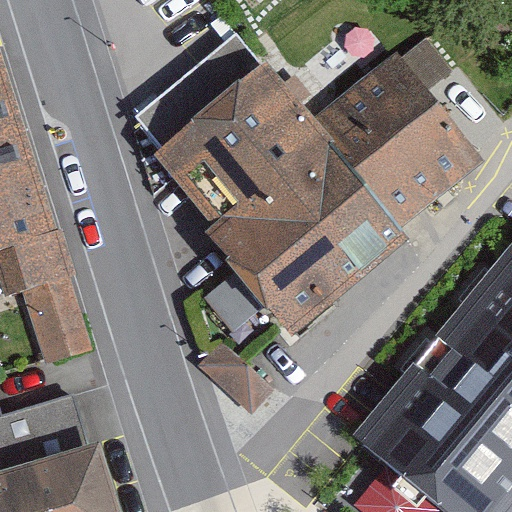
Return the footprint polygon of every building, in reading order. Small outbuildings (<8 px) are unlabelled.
[(408,21),(303,105),(399,224),(484,156),(431,90),(451,74),(408,21)] [(0,54),(0,278),(6,299),(23,294),(45,364),(91,350),(0,54)] [(267,61),(158,151),(301,324),(410,234),(399,224),(303,105),(267,61)] [(511,511),(511,228),(352,435),(443,511),(511,511)] [(241,327),(262,304),(232,276),(211,299),(241,327)] [(121,511),(100,439),(0,467),(0,511),(121,511)]
